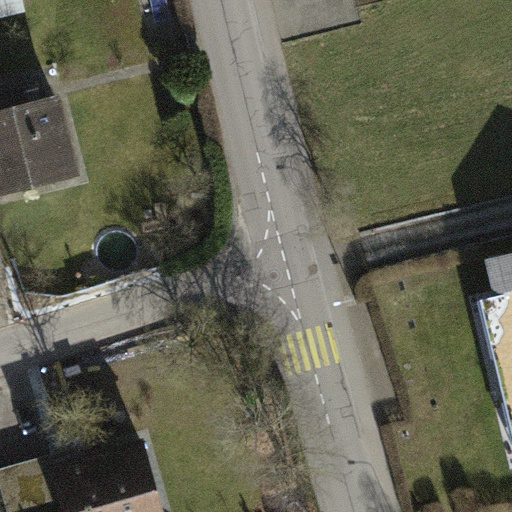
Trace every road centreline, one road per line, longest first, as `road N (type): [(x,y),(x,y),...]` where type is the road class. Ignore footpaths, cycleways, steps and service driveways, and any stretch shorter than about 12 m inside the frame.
road 1 (residential): [(287,266),(0,347)]
road 2 (residential): [(222,0),(287,266)]
road 3 (residential): [(287,266),(357,511)]
